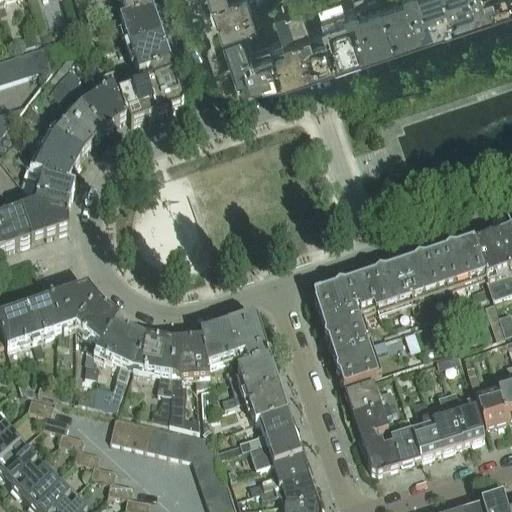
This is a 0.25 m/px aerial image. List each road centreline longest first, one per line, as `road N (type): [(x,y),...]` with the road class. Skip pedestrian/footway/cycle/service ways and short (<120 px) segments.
road 1 (residential): [(511,33),(228,126)]
road 2 (residential): [(271,286),(511,207)]
road 3 (residential): [(348,511),(271,286)]
road 4 (residential): [(228,126),(121,170),(96,210),(98,256)]
road 5 (residential): [(98,256),(125,299),(167,315),(271,286)]
road 6 (residential): [(184,0),(228,126)]
road 7 (residential): [(511,474),(386,511)]
